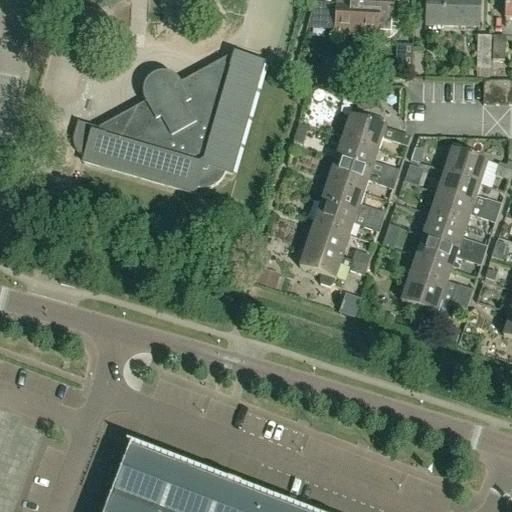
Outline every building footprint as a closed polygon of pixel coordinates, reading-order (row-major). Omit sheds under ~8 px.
[(349,0),(349,8),(335,7),(334,31),(379,32),(378,40),(390,40),(398,33),(398,21),(393,21),(393,0),(349,0)] [(478,0),(426,0),(426,28),(478,29),(478,0)] [(476,69),(490,70),(491,38),(477,38),(476,69)] [(505,39),(493,38),(491,82),(499,82),(500,71),(504,71),(505,39)] [(224,178),(225,175),(231,176),(263,64),(234,55),(232,61),(227,59),(180,85),(178,82),(176,80),(173,78),(169,76),(166,75),(162,75),(159,75),(155,76),(152,78),(149,80),(147,82),(145,85),(143,88),(142,92),(142,95),(142,99),(143,102),(144,105),(98,130),(78,125),(78,124),(77,123),(72,139),(72,145),(74,151),(78,156),(84,158),(82,164),(195,197),(196,191),(201,191),(205,191),(210,190),(214,188),(218,185),(221,182),(224,178)] [(348,59),(322,58),(321,77),(347,78),(348,59)] [(495,107),(495,83),(482,83),(482,107),(495,107)] [(495,83),(495,107),(507,107),(507,84),(495,83)] [(349,119),(342,141),(378,153),(382,141),(391,144),(407,149),(410,139),(395,134),(386,131),(349,119)] [(293,142),(302,145),(304,138),(295,135),(293,142)] [(335,162),(396,182),(399,173),(384,168),(374,165),(378,153),(342,141),(335,162)] [(451,152),(444,175),(480,187),(488,164),(451,152)] [(328,184),(364,196),(368,183),(377,186),(377,187),(393,192),(396,182),(335,162),(328,184)] [(493,178),(509,183),(511,173),(511,172),(497,168),(493,178)] [(497,216),(500,207),(485,202),(476,199),(480,187),(444,175),(437,196),(497,216)] [(31,200),(68,211),(74,192),(36,182),(31,200)] [(364,196),(328,184),(320,206),(381,226),(384,216),(360,208),(364,196)] [(494,226),(497,216),(437,196),(429,218),(466,230),(470,218),(494,226)] [(320,206),(313,227),(350,239),(354,226),(363,229),(363,230),(378,235),(381,226),(320,206)] [(429,218),(422,239),(467,254),(483,260),(487,250),(462,242),(466,230),(429,218)] [(306,248),(352,264),(352,263),(343,260),(350,239),(313,227),(306,248)] [(467,254),(422,239),(415,261),(452,273),(456,260),(480,269),(483,260),(467,254)] [(367,269),(352,264),(306,248),(299,270),(321,277),(319,281),(320,287),(329,290),(333,286),(335,282),(340,269),(364,277),(367,269)] [(352,263),(352,264),(367,269),(370,259),(355,254),(352,263)] [(448,284),(452,273),(415,261),(408,282),(469,302),(473,292),(448,284)] [(272,290),(282,293),(285,283),(275,279),(272,290)] [(469,302),(408,282),(401,304),(437,316),(441,303),(466,312),(469,302)] [(511,316),(510,316),(503,338),(511,341),(511,316)] [(285,511),(131,453),(108,511),(285,511)]
